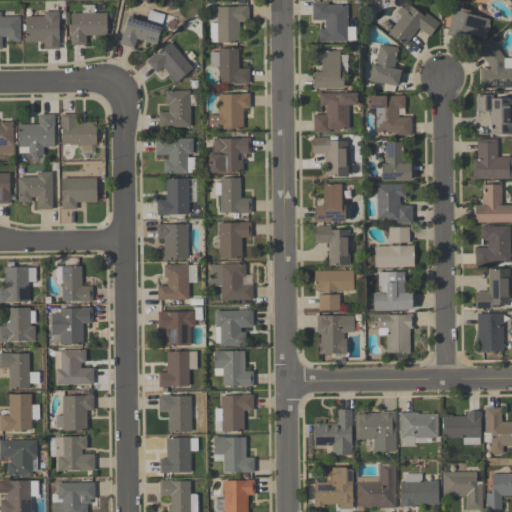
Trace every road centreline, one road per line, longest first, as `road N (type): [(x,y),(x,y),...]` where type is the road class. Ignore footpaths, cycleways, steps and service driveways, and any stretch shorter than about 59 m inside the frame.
road 1 (residential): [(126,511),(118,91)]
road 2 (residential): [(285,383),(280,0)]
road 3 (residential): [(450,382),(443,77)]
road 4 (tertiary): [(511,380),(285,383)]
road 5 (residential): [(287,511),(285,383)]
road 6 (residential): [(125,243),(0,245)]
road 7 (residential): [(118,91),(108,84),(0,85)]
